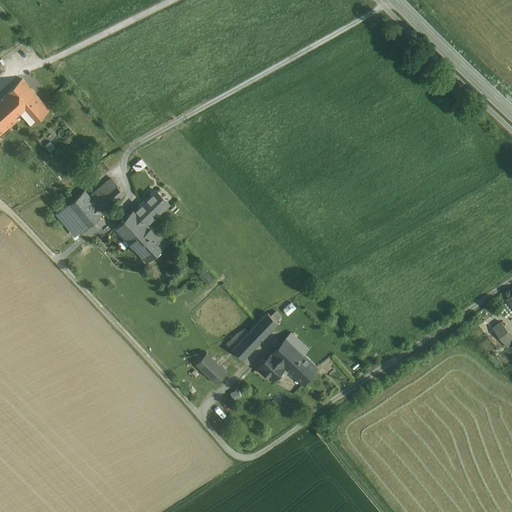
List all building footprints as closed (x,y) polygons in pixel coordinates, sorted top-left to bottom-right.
[(48,109),(22,80),(5,95),(21,112),(32,124),(48,109)] [(0,130),(21,112),(5,95),(0,100),(0,130)] [(137,171),(146,165),(142,159),(133,165),(137,171)] [(111,179),(90,197),(86,192),(61,212),(66,217),(78,232),(123,194),(111,179)] [(135,210),(149,224),(168,205),(155,191),(135,210)] [(135,210),(117,229),(148,260),(166,242),(149,224),(135,210)] [(199,275),(206,283),(213,276),(206,269),(199,275)] [(232,351),(243,360),(276,323),(265,314),(232,351)] [(511,336),(499,321),(491,327),(506,346),(511,341),(511,336)] [(309,349),(291,332),(270,353),(285,368),(288,371),(304,354),(309,349)] [(226,369),(206,353),(195,367),(214,383),(226,369)] [(272,381),(285,368),(270,353),(257,367),(272,381)] [(318,368),(304,354),(288,371),(302,384),(318,368)]
